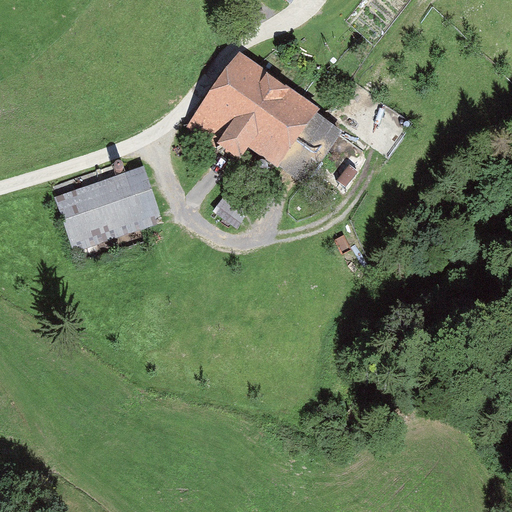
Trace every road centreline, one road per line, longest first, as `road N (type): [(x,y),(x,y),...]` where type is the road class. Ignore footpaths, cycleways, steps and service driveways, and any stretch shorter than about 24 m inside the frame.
road 1 (track): [(311,1),(233,49),(152,136),(0,190)]
road 2 (track): [(152,136),(179,204),(220,237),(238,242),(304,232),(349,202)]
